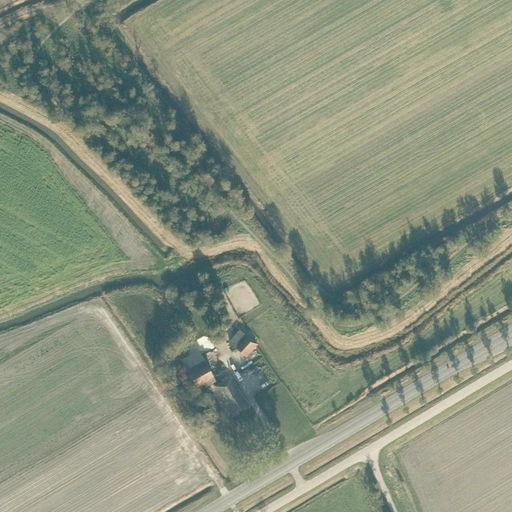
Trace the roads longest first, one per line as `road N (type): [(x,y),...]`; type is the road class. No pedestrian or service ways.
road 1 (primary): [(207,511),(511,331)]
road 2 (unclassified): [(367,450),(511,364)]
road 3 (unclassified): [(264,511),(367,450)]
